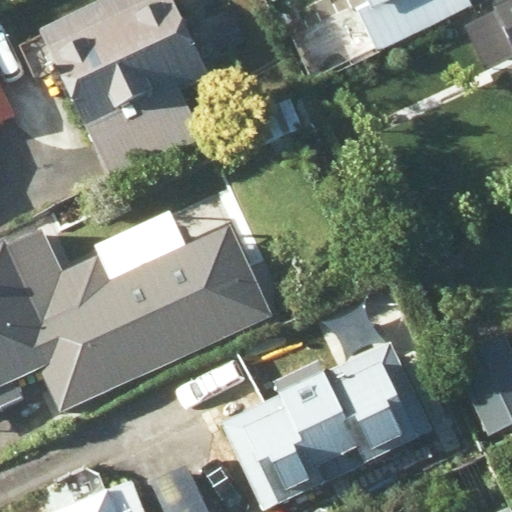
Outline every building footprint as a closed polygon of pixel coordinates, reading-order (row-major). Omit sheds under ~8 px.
[(199,85),(157,0),(100,0),(25,37),(96,183),(189,138),(170,99),(199,85)] [(359,0),(383,49),(482,0),(359,0)] [(511,10),(497,18),(511,48),(511,10)] [(0,409),(10,404),(2,388),(49,372),(66,416),(276,315),(236,229),(114,283),(104,254),(46,278),(29,239),(0,252),(0,409)] [(496,441),(511,433),(511,331),(457,357),(496,441)] [(280,511),(427,442),(379,349),(210,430),(248,511),(280,511)] [(214,511),(189,467),(154,488),(167,511),(214,511)] [(130,511),(121,488),(95,498),(89,480),(76,474),(47,486),(58,511),(130,511)]
